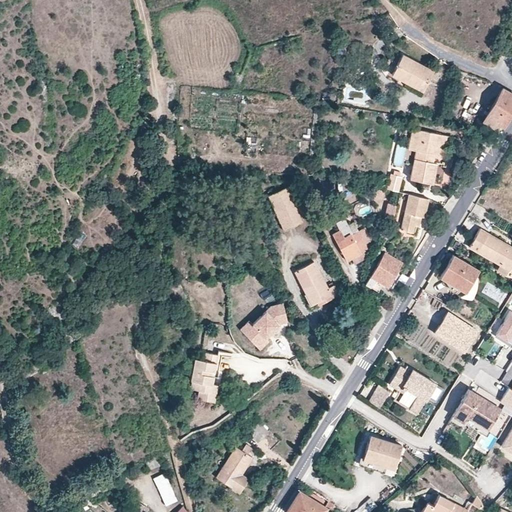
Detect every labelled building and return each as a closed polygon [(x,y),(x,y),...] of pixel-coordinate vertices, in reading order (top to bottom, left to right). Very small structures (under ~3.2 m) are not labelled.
[(401,52),(391,71),(404,78),(406,74),(424,84),(432,68),(401,52)] [(406,74),(404,78),(422,88),(424,84),(406,74)] [(501,125),(511,106),(511,91),(501,86),(482,118),(494,125),(496,122),(501,125)] [(421,139),(423,130),(412,128),(408,148),(416,150),(419,138),(421,139)] [(443,156),(445,144),(442,143),(444,134),(423,130),(421,139),(419,138),(416,150),(410,178),(433,183),(437,163),(433,162),(435,154),(443,156)] [(449,157),(453,137),(444,134),(442,143),(445,144),(443,156),(449,157)] [(400,175),(401,172),(394,170),(393,174),(390,173),(387,188),(398,191),(402,176),(400,175)] [(303,222),(287,187),(269,195),(284,230),(303,222)] [(382,200),(385,190),(372,187),(370,197),(382,200)] [(423,216),(428,198),(409,194),(401,229),(413,232),(415,224),(418,225),(420,215),(423,216)] [(392,221),(396,205),(389,203),(385,220),(392,221)] [(386,238),(390,227),(382,224),(378,235),(386,238)] [(359,230),(366,244),(372,241),(365,227),(359,230)] [(511,265),(511,247),(479,228),(469,245),(500,263),(510,269),(511,265)] [(366,244),(359,230),(345,238),(341,230),(333,234),(346,260),(351,257),(366,249),(368,248),(366,244)] [(364,259),(368,253),(366,249),(351,257),(354,264),(364,259)] [(401,260),(384,250),(365,281),(378,289),(382,281),(387,284),(395,270),(401,260)] [(466,291),(479,270),(453,255),(440,276),(466,291)] [(328,288),(314,261),(294,272),(312,305),(317,302),(325,298),(326,301),(339,294),(334,284),(328,288)] [(510,269),(500,263),(497,269),(507,274),(510,269)] [(391,287),(400,272),(395,270),(387,284),(391,287)] [(288,322),(284,303),(271,306),(253,324),(249,320),(240,329),(260,349),(269,340),(266,338),(280,324),(288,322)] [(511,311),(510,310),(496,333),(511,343),(511,345),(511,346),(511,347),(511,311)] [(477,329),(449,311),(434,334),(463,352),(477,329)] [(511,345),(511,343),(496,333),(494,336),(511,346),(511,345)] [(215,371),(218,354),(206,352),(204,360),(195,358),(191,380),(193,380),(201,382),(199,390),(198,398),(206,400),(208,392),(216,394),(218,385),(212,384),(209,383),(211,375),(212,370),(215,371)] [(436,384),(412,368),(410,372),(404,368),(400,366),(389,383),(404,392),(407,387),(419,395),(410,409),(417,413),(425,399),(427,400),(428,397),(436,384)] [(199,390),(201,382),(193,380),(191,389),(199,390)] [(379,407),(389,391),(379,384),(369,401),(379,407)] [(435,401),(443,388),(436,384),(428,397),(435,401)] [(511,389),(508,386),(499,400),(511,407),(511,389)] [(489,428),(501,409),(469,389),(453,415),(464,422),(468,415),(489,428)] [(214,402),(216,394),(208,392),(206,400),(214,402)] [(269,431),(259,421),(248,433),(258,442),(269,431)] [(511,429),(501,446),(511,452),(511,429)] [(394,469),(402,445),(370,435),(363,459),(394,469)] [(242,473),(253,457),(236,446),(216,477),(239,492),(249,478),(242,473)] [(160,465),(156,456),(145,460),(149,469),(160,465)] [(177,500),(164,473),(153,478),(166,505),(177,500)] [(326,511),(325,511),(327,507),(300,490),(287,511),(326,511)] [(466,511),(468,510),(439,494),(433,505),(427,501),(421,511),(466,511)] [(368,511),(377,505),(370,497),(351,511),(368,511)] [(145,511),(148,508),(138,502),(135,509),(140,511),(145,511)]
